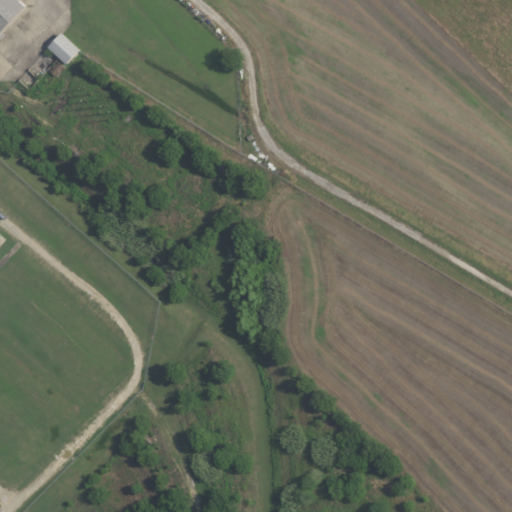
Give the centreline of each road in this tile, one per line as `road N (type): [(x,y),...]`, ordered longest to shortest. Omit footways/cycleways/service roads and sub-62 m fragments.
road 1 (residential): [(198,0),(240,39),(260,127),(285,155),(511,292)]
road 2 (residential): [(0,218),(110,314),(136,351),(129,388),(14,502)]
